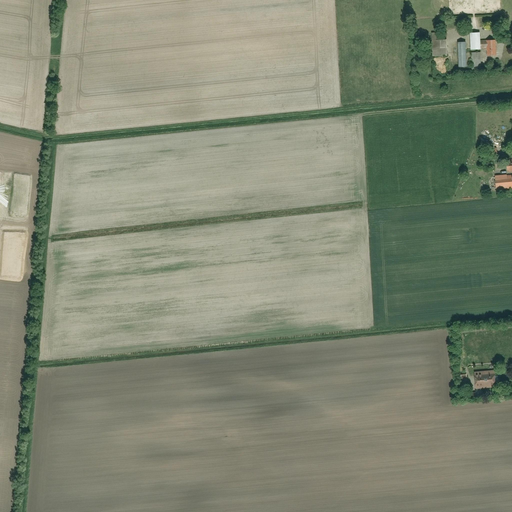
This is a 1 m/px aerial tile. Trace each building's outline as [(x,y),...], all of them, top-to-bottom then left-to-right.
[(495,56),(495,41),(479,41),(479,33),(469,34),(470,49),(485,49),(486,56),(495,56)] [(430,34),(430,57),(445,57),(445,34),(430,34)] [(457,43),(458,68),(465,68),(463,43),(457,43)] [(471,53),(471,69),(480,69),(480,53),(471,53)] [(511,175),(494,176),(494,189),(511,188),(511,175)] [(473,372),(474,388),(496,387),(495,371),(473,372)] [(460,388),(468,387),(467,374),(459,375),(460,388)]
